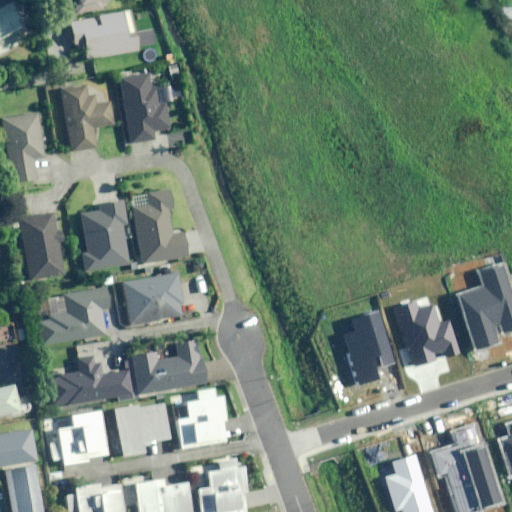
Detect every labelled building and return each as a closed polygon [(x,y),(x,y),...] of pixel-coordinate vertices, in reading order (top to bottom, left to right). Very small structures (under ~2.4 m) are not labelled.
[(20,16),(11,1),(0,8),(0,54),(17,43),(14,37),(23,31),(15,19),(20,16)] [(70,22),(74,46),(83,45),(86,59),(138,49),(130,10),(70,22)] [(158,103),(155,87),(150,88),(148,73),(118,77),(129,143),(154,139),(152,129),(169,127),(165,102),(158,103)] [(95,104),(93,94),(86,95),(84,83),(61,88),(72,151),(95,147),(92,128),(112,124),(108,102),(95,104)] [(46,156),(40,112),(2,117),(11,184),(38,180),(35,158),(46,156)] [(170,234),(166,210),(171,209),(168,189),(146,193),(148,203),(132,206),(143,265),(187,257),(183,232),(170,234)] [(82,253),(85,271),(129,264),(122,225),(127,224),(123,200),(98,204),(99,211),(81,214),(87,252),(82,253)] [(63,241),(61,231),(57,231),(53,211),(19,217),(31,282),(65,276),(59,241),(63,241)] [(182,303),(177,273),(122,282),(129,325),(179,317),(177,304),(182,303)] [(42,346),(105,335),(102,319),(112,317),(107,288),(49,298),(52,315),(49,316),(49,320),(38,322),(42,346)] [(198,356),(196,340),(174,344),(176,356),(154,360),(152,352),(131,355),(137,395),(207,384),(202,355),(198,356)] [(68,405),(133,396),(129,371),(103,375),(101,362),(95,363),(94,356),(76,358),(78,372),(49,377),(53,405),(67,403),(68,405)] [(14,386),(0,390),(0,415),(20,410),(14,386)] [(215,397),(213,388),(195,391),(197,400),(185,403),(188,417),(176,419),(182,450),(226,441),(222,421),(227,420),(222,395),(215,397)] [(170,438),(164,404),(138,408),(138,404),(114,408),(122,458),(145,454),(144,447),(151,445),(151,442),(170,438)] [(62,458),(64,467),(88,463),(87,458),(108,454),(101,411),(71,416),(73,427),(58,429),(60,441),(50,443),(53,460),(62,458)] [(28,430),(0,435),(0,466),(33,461),(28,430)] [(235,468),(234,460),(218,462),(219,470),(207,472),(209,488),(197,489),(200,511),(244,511),(242,492),(246,492),(243,467),(235,468)] [(42,511),(35,465),(3,470),(10,511),(42,511)] [(163,480),(135,484),(138,511),(191,511),(187,483),(164,486),(163,480)] [(123,511),(120,485),(99,488),(98,486),(75,488),(76,495),(66,496),(68,511),(78,511),(123,511)]
